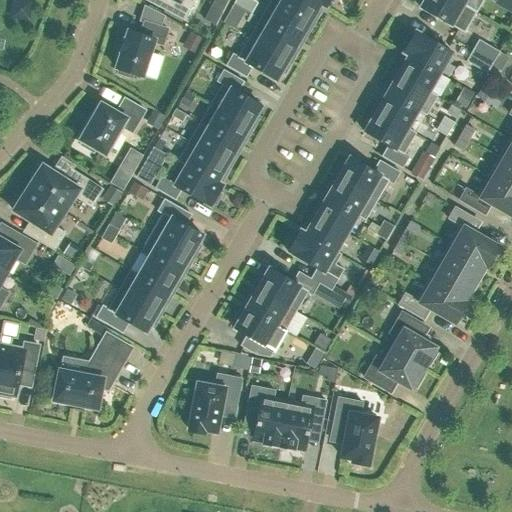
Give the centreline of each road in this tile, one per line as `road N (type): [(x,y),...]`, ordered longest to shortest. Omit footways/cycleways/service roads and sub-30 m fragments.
road 1 (residential): [(122,457),(268,193)]
road 2 (residential): [(390,509),(122,457)]
road 3 (residential): [(511,288),(390,509)]
road 4 (residential): [(268,193),(293,207),(377,64),(353,50)]
road 5 (residential): [(353,50),(329,36),(244,179),(268,193)]
road 6 (residential): [(0,155),(76,70),(99,0)]
road 7 (residential): [(122,457),(0,432)]
